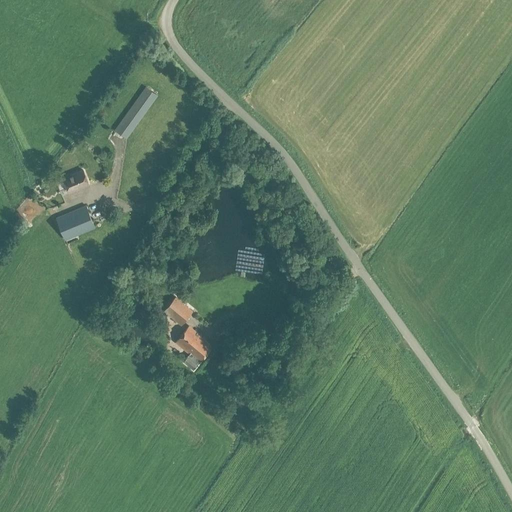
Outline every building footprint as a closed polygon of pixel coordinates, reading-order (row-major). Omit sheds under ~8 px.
[(126,139),(157,95),(146,87),(114,131),(126,139)] [(69,193),(89,185),(83,170),(64,178),(69,193)] [(65,240),(95,227),(86,206),(56,219),(65,240)] [(194,310),(177,296),(165,311),(182,325),(194,310)] [(199,362),(213,346),(189,326),(176,342),(190,354),(184,362),(193,369),(197,365),(196,364),(198,361),(199,362)]
